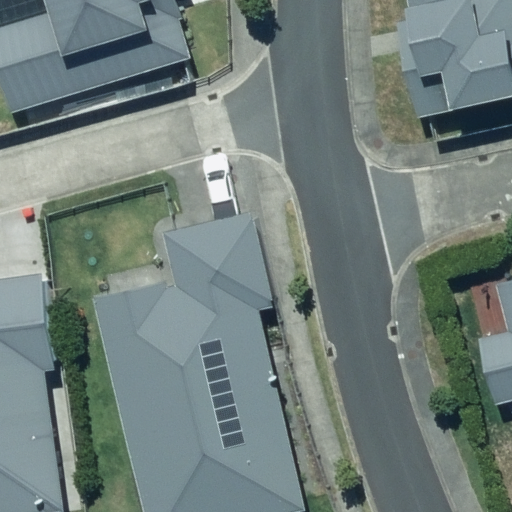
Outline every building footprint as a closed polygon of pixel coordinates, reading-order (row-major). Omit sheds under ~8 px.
[(0,0),(0,58),(14,102),(193,43),(180,5),(196,0),(195,0),(0,0)] [(454,54),(462,96),(511,86),(511,0),(414,0),(426,59),(454,54)] [(180,261),(98,280),(152,511),(252,511),(310,499),(264,299),(279,296),(256,198),(170,218),(180,261)] [(0,511),(69,503),(50,363),(61,362),(48,262),(0,268),(0,511)] [(500,394),(511,391),(511,270),(502,273),(511,316),(511,318),(483,325),(500,394)]
